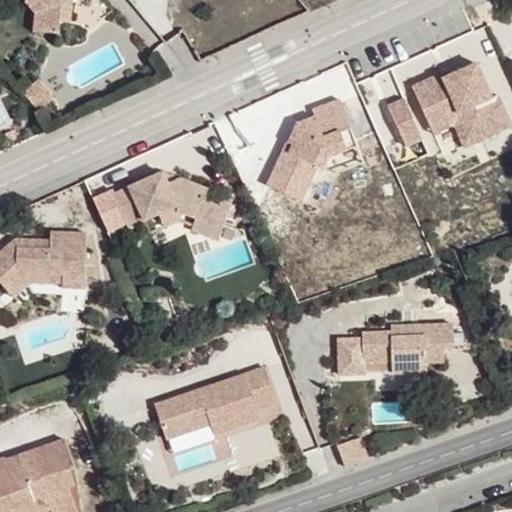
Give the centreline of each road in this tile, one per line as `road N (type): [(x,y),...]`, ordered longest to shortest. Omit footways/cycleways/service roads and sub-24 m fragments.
road 1 (residential): [(411,0),(0,187)]
road 2 (residential): [(511,434),(295,511)]
